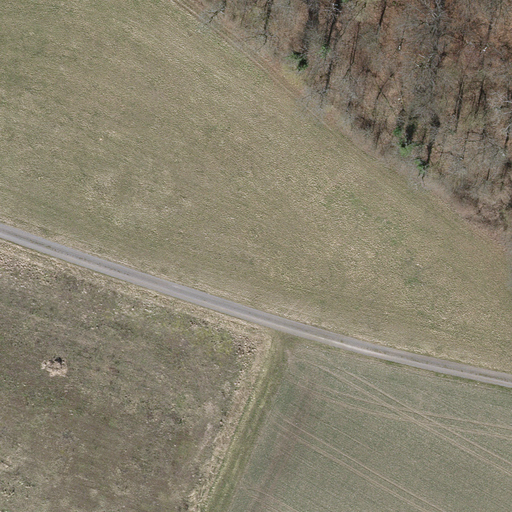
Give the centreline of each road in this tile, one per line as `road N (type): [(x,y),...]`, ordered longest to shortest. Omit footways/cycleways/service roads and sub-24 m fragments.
road 1 (track): [(0,230),(278,322),(511,380)]
road 2 (track): [(511,254),(398,174),(188,0)]
